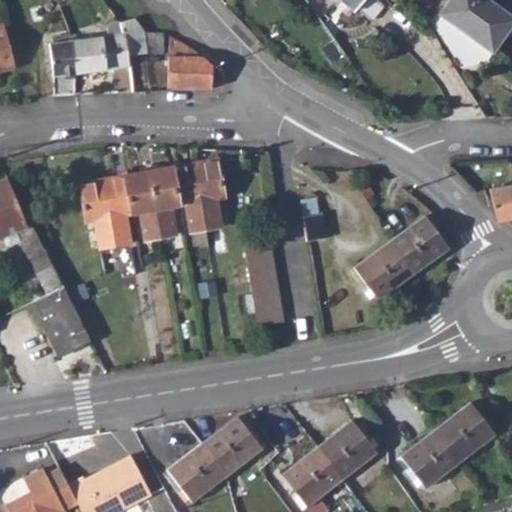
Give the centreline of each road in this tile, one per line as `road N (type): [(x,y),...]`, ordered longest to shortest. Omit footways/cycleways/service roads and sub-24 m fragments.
road 1 (tertiary): [(0,421),(404,355),(474,320)]
road 2 (residential): [(241,123),(0,135)]
road 3 (residential): [(186,0),(229,55),(295,107)]
road 4 (residential): [(407,165),(493,259)]
road 5 (residential): [(295,107),(407,165)]
